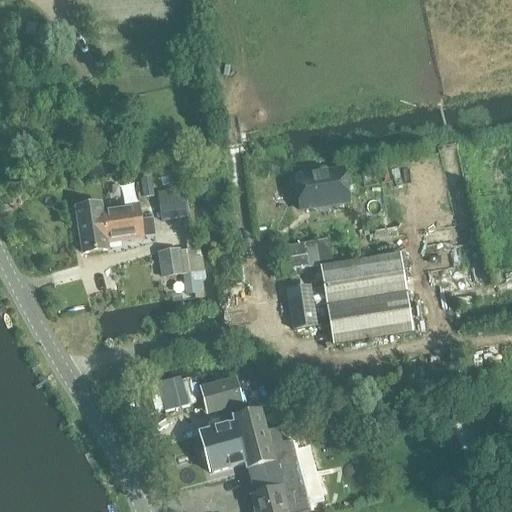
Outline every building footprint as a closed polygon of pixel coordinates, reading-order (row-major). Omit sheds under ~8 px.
[(26,24),(25,35),(36,37),(37,26),(26,24)] [(300,213),(352,205),(347,172),(327,175),(327,171),(311,173),(311,178),(295,180),(300,213)] [(163,224),(190,220),(185,192),(159,196),(163,224)] [(142,227),(142,223),(139,207),(101,212),(100,206),(76,210),(83,255),(107,252),(106,246),(104,231),(110,231),(109,226),(125,224),(125,228),(138,227),(142,227)] [(148,222),(142,223),(142,227),(138,227),(125,228),(125,224),(109,226),(110,231),(104,231),(106,246),(144,241),(144,237),(150,236),(148,222)] [(286,275),(335,267),(331,243),(282,251),(286,275)] [(183,263),(181,252),(158,256),(162,281),(205,274),(202,260),(183,263)] [(333,349),(412,336),(400,258),(321,271),(333,349)] [(316,328),(310,295),(287,299),(292,332),(316,328)] [(234,382),(202,391),(208,414),(240,406),(234,382)] [(248,471),(251,483),(299,470),(291,443),(282,445),(278,430),(265,433),(260,413),(233,420),(235,426),(199,436),(210,474),(245,464),(247,471),(248,471)] [(310,511),(299,471),(251,484),(254,496),(250,497),(254,511),(310,511)]
